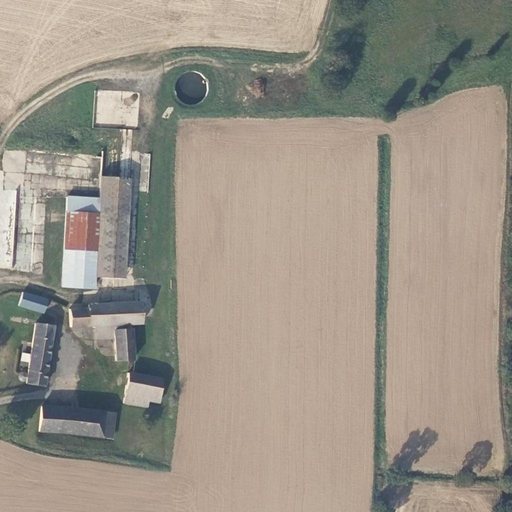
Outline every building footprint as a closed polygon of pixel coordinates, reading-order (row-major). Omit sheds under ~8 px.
[(200,99),(208,83),(185,72),(177,88),(200,99)] [(155,152),(107,148),(103,195),(71,192),(65,283),(95,285),(98,273),(137,276),(144,189),(152,190),(155,152)] [(0,205),(15,207),(16,191),(0,190),(1,173),(0,172),(0,196),(1,197),(0,204),(0,205)] [(0,230),(0,267),(11,269),(15,232),(0,230)] [(12,270),(29,271),(30,262),(13,260),(12,270)] [(50,295),(25,289),(22,302),(47,308),(50,295)] [(117,335),(115,361),(134,359),(131,321),(142,320),(142,300),(122,300),(90,301),(90,304),(71,305),(72,322),(94,322),(116,321),(117,335)] [(36,321),(35,321),(27,373),(23,371),(20,371),(18,373),(18,375),(19,378),(21,379),(26,378),(26,382),(45,385),(53,326),(36,321)] [(96,337),(117,335),(116,321),(94,322),(96,337)] [(163,378),(128,372),(124,401),(149,405),(150,399),(160,401),(163,378)] [(39,430),(112,438),(114,412),(41,405),(39,430)]
